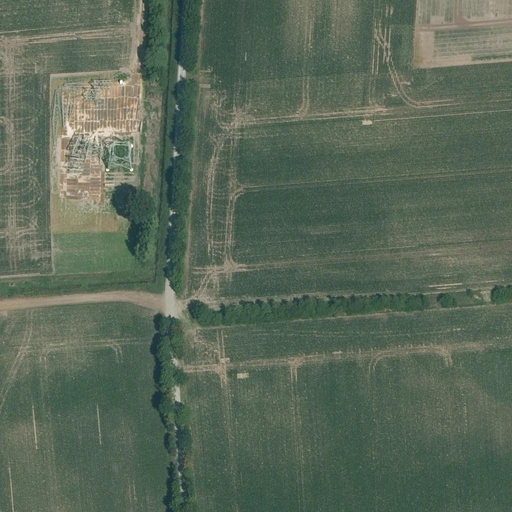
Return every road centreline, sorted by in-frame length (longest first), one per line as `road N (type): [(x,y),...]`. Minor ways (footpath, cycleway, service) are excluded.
road 1 (track): [(187,511),(169,279),(185,0)]
road 2 (track): [(0,306),(152,300),(171,317)]
